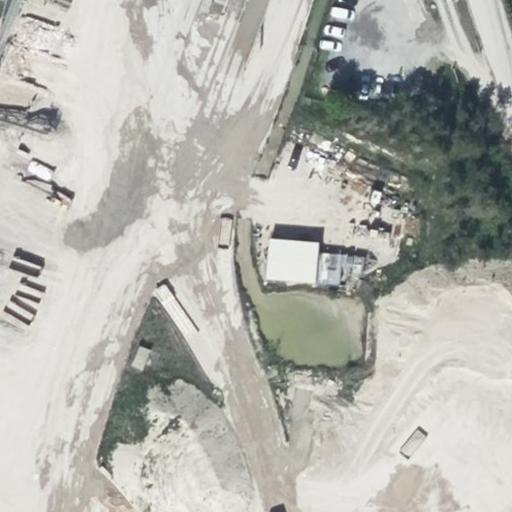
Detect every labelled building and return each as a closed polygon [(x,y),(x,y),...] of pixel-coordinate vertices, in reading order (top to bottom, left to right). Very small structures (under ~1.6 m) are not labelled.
[(249,0),(245,16),(261,20),(266,0),(249,0)] [(266,282),(315,283),(316,240),(267,239),(266,282)] [(316,284),(343,285),(344,254),(316,253),(316,284)] [(11,296),(8,312),(30,317),(34,302),(11,296)] [(416,428),(399,450),(409,458),(427,436),(416,428)]
